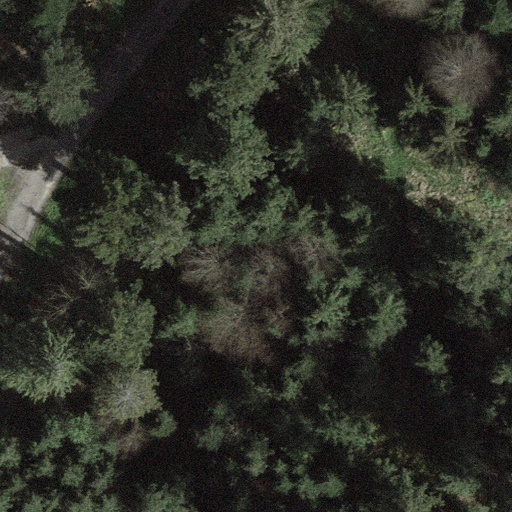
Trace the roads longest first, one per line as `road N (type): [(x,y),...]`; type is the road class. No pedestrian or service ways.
road 1 (track): [(187,0),(74,139)]
road 2 (track): [(74,139),(0,266)]
